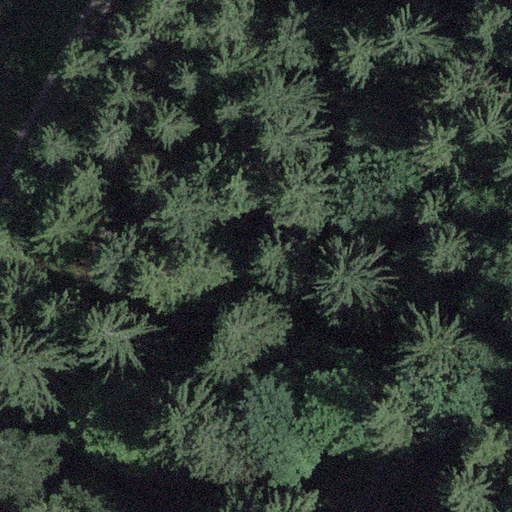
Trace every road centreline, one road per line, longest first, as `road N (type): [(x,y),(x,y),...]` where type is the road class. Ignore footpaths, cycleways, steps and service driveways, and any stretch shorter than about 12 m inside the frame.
road 1 (track): [(414,511),(475,425),(511,264)]
road 2 (track): [(0,207),(104,0)]
